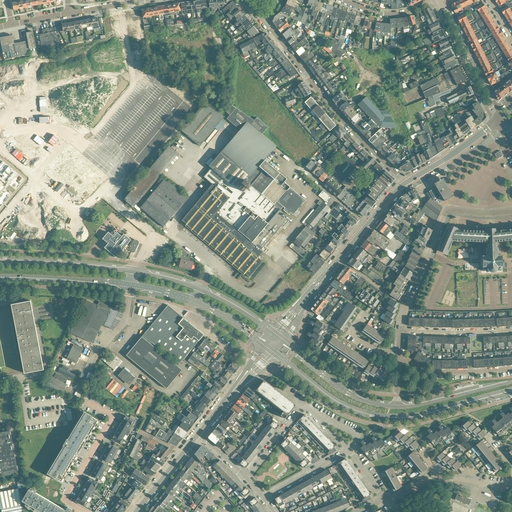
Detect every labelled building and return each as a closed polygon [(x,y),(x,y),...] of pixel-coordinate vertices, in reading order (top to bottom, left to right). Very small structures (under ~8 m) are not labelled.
[(20,9),(26,8),(24,0),(17,0),(18,2),(20,9)] [(219,10),(231,0),(230,0),(213,0),(215,9),(219,8),(219,10)] [(229,10),(235,5),(235,4),(234,3),(233,2),(232,2),(231,0),(219,10),(222,14),(228,9),(229,10)] [(294,5),(295,3),(287,0),(286,3),(290,5),(289,6),(293,8),(293,7),(300,10),(301,8),(298,7),(298,6),(294,5)] [(315,10),(317,6),(319,3),(317,2),(317,1),(315,1),(314,0),(314,1),(313,1),(311,9),(313,10),(311,15),(314,16),(315,14),(316,10),(315,10)] [(463,0),(461,0),(459,1),(463,9),(465,8),(466,11),(464,12),(466,14),(470,12),(469,11),(463,0)] [(471,4),(469,0),(463,0),(469,11),(472,10),(469,5),(471,4)] [(478,7),(474,0),(469,0),(471,4),(473,3),(476,8),(477,8),(478,7)] [(463,9),(459,1),(453,4),(452,6),(456,13),(462,10),(462,12),(461,13),(462,16),(466,14),(464,12),(463,9)] [(300,10),(293,7),(293,8),(289,6),(290,5),(286,3),(284,7),(283,7),(291,11),(292,9),(298,11),(298,12),(299,13),(298,15),(299,15),(301,17),(303,11),(300,10)] [(320,12),(323,4),(323,3),(321,3),(320,3),(319,3),(317,6),(315,10),(316,10),(315,14),(314,16),(313,19),(315,20),(318,11),(320,12)] [(325,14),(327,10),(326,9),(327,6),(325,5),(326,4),(324,3),(323,4),(320,12),(322,13),(319,22),(322,23),(323,20),(325,14)] [(511,10),(510,8),(511,7),(511,3),(510,5),(508,6),(505,8),(501,10),(504,14),(511,10)] [(475,15),(486,8),(484,4),(478,7),(477,8),(476,8),(475,9),(476,11),(474,12),(475,15)] [(227,17),(238,8),(237,7),(237,6),(236,5),(235,5),(229,10),(230,11),(225,15),(227,17)] [(323,20),(322,23),(324,24),(326,18),(328,19),(330,15),(333,8),(332,8),(332,7),(332,6),(330,6),(329,6),(327,6),(326,9),(327,10),(325,14),(323,20)] [(290,14),(292,12),(292,11),(291,11),(283,7),(281,12),(280,12),(288,16),(291,17),(291,18),(296,20),(298,21),(300,22),(302,17),(301,17),(299,15),(298,18),(293,15),(292,15),(290,14)] [(331,15),(329,19),(334,21),(335,17),(336,13),(337,13),(338,10),(336,9),(336,8),(334,7),(334,8),(333,8),(330,15),(331,15)] [(430,7),(424,10),(419,12),(422,17),(433,12),(430,7)] [(235,17),(241,12),(238,8),(227,17),(226,18),(229,22),(231,20),(235,17)] [(482,17),(489,12),(486,8),(475,15),(476,17),(481,14),(482,17)] [(340,19),(342,11),(342,10),(340,9),(340,10),(338,10),(337,13),(336,13),(335,17),(334,21),(333,24),(332,25),(332,27),(335,27),(338,18),(340,19)] [(340,19),(338,22),(340,23),(339,28),(341,29),(342,26),(344,21),(345,21),(346,17),(345,17),(347,13),(345,12),(345,11),(343,11),(342,11),(340,19)] [(234,24),(244,16),(241,12),(235,17),(236,19),(230,24),(231,26),(234,24)] [(281,16),(282,16),(284,16),(285,17),(286,18),(287,18),(288,16),(280,12),(274,17),(272,22),(273,23),(281,16)] [(435,16),(433,12),(422,17),(418,19),(420,21),(419,22),(418,19),(414,21),(415,24),(416,25),(427,20),(435,16)] [(480,23),(492,17),(489,12),(482,17),(483,18),(479,21),(480,23)] [(344,21),(342,26),(345,27),(346,25),(346,24),(347,22),(348,23),(352,14),(351,14),(351,13),(349,13),(349,14),(347,13),(345,17),(346,17),(345,21),(344,21)] [(348,25),(346,29),(351,30),(352,29),(351,29),(356,16),(354,16),(355,15),(352,14),(352,15),(352,14),(348,23),(348,25)] [(461,23),(473,17),(471,14),(467,16),(466,14),(462,16),(458,18),(461,23)] [(237,27),(247,19),(244,16),(234,24),(237,27)] [(281,16),(273,23),(276,27),(283,21),(281,19),(282,18),(281,16)] [(357,29),(361,18),(360,18),(360,17),(358,16),(358,17),(356,16),(351,29),(352,29),(354,30),(355,28),(357,29)] [(425,27),(437,21),(435,16),(427,20),(428,22),(424,24),(425,26),(425,27)] [(463,28),(470,24),(469,21),(474,19),(473,17),(461,23),(463,28)] [(494,21),(492,17),(480,23),(481,26),(486,23),(487,25),(494,21)] [(237,33),(250,22),(247,19),(237,27),(238,28),(236,30),(237,33)] [(367,29),(369,21),(368,21),(368,20),(366,19),(366,20),(365,19),(361,32),(366,33),(367,29)] [(281,33),(289,25),(285,20),(283,21),(276,27),(281,33)] [(374,31),(375,23),(372,22),(372,21),(370,20),(369,21),(367,29),(370,30),(369,37),(372,38),(373,32),(373,30),(374,31)] [(426,31),(439,25),(437,21),(425,27),(425,26),(423,27),(425,31),(426,31)] [(497,25),(494,21),(487,25),(489,27),(484,30),(486,32),(497,25)] [(247,30),(253,26),(250,22),(237,33),(239,35),(246,29),(247,30)] [(291,26),(294,24),(292,22),(290,24),(290,25),(289,25),(281,33),(282,34),(291,26)] [(69,31),(68,23),(67,23),(66,23),(65,23),(64,24),(62,24),(62,26),(59,26),(60,32),(69,31)] [(465,32),(477,26),(476,23),(471,26),(470,24),(463,28),(465,32)] [(432,33),(441,29),(439,25),(426,31),(425,31),(421,33),(421,35),(428,32),(429,34),(432,33)] [(499,30),(497,25),(486,32),(487,34),(491,32),(493,34),(499,30)] [(259,33),(253,26),(242,36),(245,38),(247,36),(249,38),(259,33)] [(295,30),(291,26),(282,34),(285,38),(295,30)] [(475,33),(474,31),(477,29),(477,30),(479,30),(477,26),(465,32),(468,37),(475,33)] [(33,28),(23,30),(25,40),(31,39),(30,34),(35,33),(33,28)] [(61,47),(59,39),(57,39),(56,31),(54,32),(53,28),(42,30),(42,34),(39,35),(42,51),(61,47)] [(214,32),(219,45),(225,42),(224,40),(229,38),(226,32),(224,33),(222,28),(214,32)] [(299,37),(302,34),(299,31),(297,28),(295,30),(285,38),(290,44),(298,37),(299,37)] [(424,42),(443,33),(441,29),(432,33),(433,35),(431,36),(430,36),(423,40),(424,42)] [(503,36),(500,32),(499,30),(493,34),(494,37),(495,38),(491,40),(492,43),(503,36)] [(262,41),(268,36),(265,33),(253,39),(257,46),(262,42),(262,41)] [(443,33),(424,42),(425,44),(426,43),(427,45),(431,43),(430,41),(431,41),(433,40),(434,43),(435,43),(445,38),(443,33)] [(470,42),(482,36),(480,33),(476,35),(475,33),(468,37),(470,42)] [(263,43),(258,47),(259,50),(261,49),(271,40),(268,36),(262,41),(262,42),(263,43)] [(293,48),(304,38),(305,38),(303,36),(300,39),(299,37),(298,37),(290,44),(293,48)] [(472,46),(479,43),(478,40),(483,38),(482,36),(470,42),(472,46)] [(499,45),(506,41),(503,36),(492,43),(493,45),(498,42),(499,45)] [(302,47),(308,41),(305,38),(293,48),(296,52),(302,47)] [(9,39),(0,40),(0,46),(4,45),(5,50),(11,48),(9,39)] [(31,39),(25,40),(27,49),(38,47),(36,42),(32,43),(31,39)] [(258,50),(252,39),(248,42),(253,52),(258,50)] [(435,51),(449,44),(446,39),(438,43),(439,44),(430,49),(431,52),(434,51),(435,51)] [(271,40),(261,49),(262,51),(264,50),(265,52),(274,44),(271,40)] [(338,42),(336,41),(331,50),(335,53),(341,43),(338,42)] [(497,51),(508,45),(506,41),(499,45),(500,46),(496,49),(497,51)] [(253,52),(248,42),(244,44),(248,51),(249,50),(251,54),(253,58),(256,57),(256,56),(255,55),(253,52)] [(481,47),(480,44),(479,43),(472,46),(475,53),(487,47),(486,44),(481,47)] [(247,51),(248,51),(244,44),(239,46),(238,44),(235,45),(236,46),(233,48),(234,50),(236,49),(239,51),(241,50),(245,57),(250,55),(247,51)] [(277,47),(274,44),(265,52),(266,53),(264,55),(265,57),(277,47)] [(443,53),(451,49),(449,44),(435,51),(436,53),(428,57),(429,59),(442,53),(443,53)] [(307,49),(310,47),(308,45),(307,46),(305,45),(302,47),(296,52),(297,53),(299,56),(307,49)] [(504,53),(511,49),(508,45),(497,51),(499,54),(503,51),(504,53)] [(311,52),(309,51),(313,48),(311,46),(310,47),(307,49),(299,56),(302,59),(308,55),(311,52)] [(38,47),(27,49),(29,59),(40,57),(39,56),(35,57),(34,53),(39,52),(38,47)] [(274,56),(280,51),(277,47),(265,57),(264,58),(266,61),(270,58),(271,59),(274,56)] [(485,54),(484,52),(488,49),(487,47),(475,53),(478,58),(485,54)] [(6,54),(1,55),(2,60),(13,58),(11,48),(5,50),(6,54)] [(441,60),(454,54),(451,49),(443,53),(443,55),(438,57),(439,59),(439,60),(438,59),(430,63),(431,65),(439,61),(440,60),(441,60)] [(503,60),(511,54),(511,51),(511,49),(504,53),(505,55),(501,58),(503,60)] [(270,66),(283,54),(280,51),(274,56),(275,57),(268,63),(270,65),(270,66)] [(314,56),(311,52),(308,55),(302,59),(305,63),(314,56)] [(280,63),(286,58),(283,54),(270,66),(271,67),(275,64),(276,65),(279,62),(280,63)] [(456,59),(454,54),(441,60),(442,63),(437,65),(438,68),(456,59)] [(480,62),(492,57),(491,54),(486,56),(485,54),(478,58),(480,62)] [(507,63),(508,63),(511,60),(511,54),(503,60),(504,62),(506,61),(507,63)] [(83,61),(83,55),(72,55),(72,65),(85,65),(85,61),(83,61)] [(315,63),(314,61),(317,58),(315,56),(305,64),(309,68),(315,63)] [(490,64),(488,61),(493,59),(492,57),(480,62),(482,67),(490,64)] [(283,67),(289,62),(286,58),(280,63),(274,68),(276,70),(278,69),(282,65),(283,67)] [(446,71),(459,65),(456,59),(438,68),(434,70),(435,73),(444,68),(446,71)] [(284,68),(275,75),(277,77),(278,76),(278,77),(292,66),(289,62),(283,67),(284,68)] [(312,73),(321,66),(320,64),(317,66),(315,63),(309,68),(312,73)] [(485,72),(497,66),(495,63),(491,65),(490,64),(482,67),(485,72)] [(289,74),(295,69),(292,66),(278,77),(278,76),(277,77),(278,79),(282,77),(288,72),(289,74)] [(321,72),(320,71),(323,69),(321,66),(312,73),(315,77),(321,72)] [(467,81),(460,66),(420,86),(423,93),(426,99),(427,99),(432,96),(433,96),(441,93),(449,90),(458,87),(457,86),(466,81),(467,81)] [(495,73),(494,72),(493,70),(498,68),(497,66),(485,72),(487,77),(495,73)] [(296,74),(298,73),(295,69),(289,74),(284,77),(281,80),(283,82),(286,80),(291,77),(296,74)] [(318,81),(327,74),(325,71),(322,74),(321,72),(315,77),(318,81)] [(499,78),(496,72),(494,72),(495,73),(487,77),(490,82),(499,78)] [(327,80),(326,79),(329,77),(327,74),(318,81),(322,86),(328,81),(331,79),(330,78),(327,80)] [(17,77),(6,79),(8,79),(9,83),(19,86),(17,77)] [(405,92),(419,85),(417,80),(409,84),(410,86),(406,87),(403,88),(402,84),(404,83),(410,81),(409,78),(399,83),(401,90),(402,93),(404,92),(405,92)] [(326,91),(334,85),(335,84),(332,80),(329,82),(328,81),(322,86),(323,87),(326,91)] [(298,91),(306,86),(304,81),(296,86),(298,88),(293,91),(290,93),(292,95),(296,93),(298,91)] [(182,89),(172,103),(175,105),(177,107),(183,111),(189,107),(190,105),(195,102),(197,99),(199,97),(201,94),(199,91),(196,89),(192,84),(190,82),(182,89)] [(511,91),(511,86),(509,82),(502,87),(508,95),(511,91)] [(4,86),(12,93),(19,86),(9,83),(6,87),(4,86)] [(334,89),(337,87),(335,84),(334,85),(326,91),(329,95),(335,90),(334,89)] [(4,86),(1,90),(9,97),(12,93),(4,86)] [(307,86),(306,86),(298,91),(299,92),(301,91),(305,97),(311,93),(307,86)] [(470,87),(469,87),(463,90),(456,94),(459,99),(468,94),(469,96),(474,94),(471,89),(470,87)] [(508,95),(502,87),(495,92),(499,100),(499,101),(508,95)] [(332,99),(340,92),(339,90),(336,92),(335,90),(329,95),(332,99)] [(440,100),(439,97),(450,93),(449,90),(441,93),(433,96),(432,96),(427,99),(428,102),(430,107),(436,105),(435,102),(440,100)] [(335,103),(343,96),(340,92),(332,99),(335,103)] [(297,94),(296,93),(292,95),(293,96),(284,99),(286,105),(296,102),(294,96),(297,94)] [(459,99),(456,94),(446,99),(448,101),(448,102),(449,104),(459,99)] [(344,96),(343,96),(335,103),(338,108),(347,100),(347,101),(350,98),(352,97),(351,97),(350,95),(346,98),(344,96)] [(308,106),(314,101),(311,97),(304,102),(308,106)] [(371,130),(374,127),(380,122),(392,124),(389,128),(396,128),(396,127),(388,112),(389,112),(389,111),(379,111),(376,108),(377,107),(373,104),(366,97),(358,104),(358,105),(370,118),(367,120),(357,129),(364,135),(370,129),(371,130)] [(468,105),(477,101),(475,97),(459,103),(459,104),(457,104),(458,106),(459,105),(460,106),(467,103),(468,105)] [(342,112),(353,103),(351,100),(349,103),(347,101),(347,100),(338,108),(342,112)] [(314,101),(308,106),(312,111),(318,105),(314,101)] [(215,128),(221,120),(224,117),(206,102),(181,131),(200,146),(215,128)] [(481,110),(480,106),(479,104),(477,102),(471,105),(472,106),(469,107),(470,107),(471,111),(472,110),(475,115),(474,115),(476,118),(478,117),(481,122),(483,120),(485,118),(486,117),(485,116),(482,110),(481,110)] [(346,116),(354,109),(353,107),(355,105),(353,103),(342,112),(346,116)] [(316,115),(322,110),(318,105),(312,111),(316,115)] [(445,116),(443,112),(444,112),(443,110),(441,107),(434,110),(428,113),(430,118),(437,116),(437,117),(437,118),(439,118),(439,117),(441,117),(446,116),(445,116)] [(293,215),(305,200),(284,182),(287,179),(280,173),(264,160),(276,146),(262,134),(268,127),(257,118),(254,120),(236,108),(230,115),(243,126),(240,130),(217,158),(214,160),(209,166),(211,168),(204,177),(212,184),(196,203),(181,220),(238,268),(249,277),(263,262),(258,257),(259,256),(262,252),(261,250),(282,226),(283,227),(289,220),(283,216),(284,215),(283,214),(284,213),(280,210),(283,207),(285,208),(283,210),(289,214),(290,213),(293,215)] [(349,120),(360,111),(358,108),(356,110),(354,109),(346,116),(349,120)] [(319,119),(326,114),(322,110),(316,115),(319,119)] [(481,122),(478,117),(476,118),(474,115),(475,115),(472,110),(471,111),(469,112),(476,125),(481,122)] [(353,124),(362,116),(360,115),(362,113),(360,111),(349,120),(353,124)] [(476,125),(469,112),(460,114),(464,120),(465,120),(470,130),(476,125)] [(323,123),(329,118),(326,114),(319,119),(323,123)] [(470,130),(464,122),(464,120),(460,114),(457,114),(451,115),(463,135),(470,130)] [(367,120),(363,115),(362,116),(353,124),(357,129),(367,120)] [(463,135),(451,115),(446,116),(448,119),(449,121),(451,120),(454,125),(453,125),(456,128),(454,129),(455,130),(459,138),(463,135)] [(326,127),(333,122),(329,118),(323,123),(326,127)] [(437,154),(439,153),(433,137),(426,120),(420,122),(424,132),(427,138),(429,143),(427,145),(432,157),(437,154)] [(330,131),(336,125),(333,122),(326,127),(330,131)] [(378,138),(381,136),(384,132),(388,128),(389,128),(392,124),(380,122),(374,127),(381,128),(379,130),(378,129),(373,135),(368,140),(372,144),(378,138)] [(459,138),(455,130),(454,129),(454,130),(453,131),(451,127),(448,122),(446,124),(447,126),(449,129),(456,141),(459,138)] [(335,135),(342,129),(338,125),(332,130),(335,133),(334,134),(335,135)] [(456,141),(449,129),(447,126),(445,127),(444,127),(448,135),(452,144),(456,141)] [(452,144),(448,135),(444,127),(441,129),(443,133),(449,146),(452,144)] [(341,140),(347,133),(346,133),(342,129),(335,135),(330,140),(333,143),(336,139),(335,138),(337,137),(338,137),(340,139),(342,137),(342,138),(340,139),(341,140)] [(373,135),(378,129),(375,131),(374,131),(373,130),(370,132),(370,131),(364,136),(368,140),(373,135)] [(449,146),(443,133),(441,129),(441,130),(439,130),(443,136),(440,138),(441,140),(442,141),(445,149),(449,146)] [(375,147),(384,139),(385,138),(387,136),(384,132),(381,136),(378,138),(372,144),(375,147)] [(432,157),(427,145),(426,145),(425,145),(424,143),(425,142),(423,139),(427,138),(424,132),(421,134),(421,135),(417,136),(417,137),(420,144),(427,160),(432,157)] [(344,143),(351,137),(347,133),(341,140),(344,143)] [(437,134),(433,137),(439,153),(445,149),(442,141),(441,140),(440,138),(439,139),(437,134)] [(347,148),(354,141),(351,137),(344,143),(343,144),(347,148)] [(387,145),(386,145),(384,142),(387,140),(385,138),(384,139),(375,147),(379,151),(387,145)] [(27,139),(13,156),(17,160),(18,159),(23,163),(22,164),(31,171),(45,155),(27,139)] [(353,151),(359,145),(355,141),(346,150),(347,152),(350,149),(353,151)] [(334,145),(336,143),(334,142),(327,151),(329,153),(332,149),(335,151),(337,148),(334,145)] [(391,148),(392,146),(388,143),(386,145),(387,145),(379,151),(383,155),(391,148)] [(427,160),(420,144),(415,146),(417,150),(423,163),(427,160)] [(353,158),(362,149),(359,145),(353,151),(355,153),(351,156),(353,158)] [(133,208),(178,154),(169,146),(124,200),(133,208)] [(391,148),(383,155),(387,158),(387,159),(393,154),(396,151),(392,147),(391,148)] [(361,159),(367,153),(363,150),(354,158),(356,160),(359,158),(361,159)] [(423,163),(417,150),(412,152),(418,166),(423,163)] [(64,151),(20,203),(62,239),(106,186),(64,151)] [(393,154),(387,159),(391,163),(399,156),(396,152),(394,154),(393,154)] [(418,166),(412,152),(405,156),(406,156),(413,169),(418,166)] [(361,166),(370,157),(367,153),(361,159),(363,161),(360,164),(361,166)] [(334,172),(344,180),(346,177),(357,164),(351,160),(347,156),(334,172)] [(399,156),(391,163),(395,166),(403,159),(399,156)] [(413,169),(406,156),(405,157),(403,159),(395,166),(404,172),(406,172),(413,169)] [(369,165),(374,160),(370,157),(361,166),(363,167),(365,169),(367,167),(369,165)] [(0,187),(5,182),(6,183),(12,176),(10,175),(14,171),(0,158),(0,187)] [(323,163),(320,160),(319,159),(318,160),(319,160),(317,162),(310,171),(314,175),(319,169),(322,166),(322,165),(323,163)] [(310,171),(317,162),(315,160),(313,162),(311,160),(305,167),(310,171)] [(385,171),(374,160),(369,165),(367,167),(365,169),(368,172),(370,170),(368,168),(370,167),(378,174),(379,174),(381,175),(382,176),(391,184),(394,180),(394,178),(385,171)] [(319,178),(325,171),(325,170),(322,168),(321,170),(319,169),(314,175),(319,178)] [(323,182),(327,176),(326,175),(328,173),(325,171),(319,178),(323,182)] [(391,184),(382,176),(381,175),(379,174),(378,174),(377,174),(374,171),(371,175),(376,179),(387,188),(391,184)] [(355,185),(346,177),(344,180),(341,183),(345,186),(350,190),(355,185)] [(444,181),(443,178),(434,184),(435,186),(436,187),(426,193),(429,199),(430,198),(438,204),(444,201),(444,202),(453,196),(445,183),(444,181)] [(163,227),(187,198),(164,179),(140,208),(163,227)] [(329,179),(323,186),(328,189),(333,183),(329,179)] [(387,188),(376,179),(370,185),(369,184),(367,186),(369,188),(380,197),(387,188)] [(117,186),(122,191),(127,186),(121,181),(117,186)] [(333,183),(328,189),(332,193),(338,187),(333,183)] [(353,193),(350,190),(345,186),(342,190),(342,191),(337,197),(338,198),(342,198),(343,199),(341,201),(354,212),(356,210),(363,216),(371,207),(362,200),(359,203),(354,199),(357,195),(354,193),(353,193)] [(337,197),(342,191),(342,190),(338,187),(332,193),(337,197)] [(380,197),(369,188),(365,193),(366,193),(366,194),(376,202),(380,197)] [(417,196),(416,193),(415,194),(413,189),(407,192),(411,200),(412,201),(418,198),(416,196),(417,196)] [(411,200),(407,192),(401,197),(411,204),(413,203),(412,201),(411,200)] [(376,202),(366,194),(363,196),(364,197),(362,200),(371,207),(376,202)] [(411,204),(401,197),(398,201),(410,209),(411,207),(414,209),(416,207),(411,204)] [(436,221),(442,207),(438,204),(430,198),(429,199),(425,204),(421,210),(420,210),(425,213),(436,221)] [(410,209),(398,201),(395,204),(403,210),(405,209),(408,211),(410,209)] [(313,227),(326,212),(330,208),(323,202),(306,221),(303,225),(306,226),(310,230),(313,227)] [(359,220),(338,203),(334,207),(341,213),(341,212),(346,216),(346,217),(355,224),(359,220)] [(390,211),(388,213),(397,219),(401,222),(404,218),(407,213),(403,210),(395,204),(390,211)] [(6,207),(0,214),(0,231),(17,246),(32,228),(6,207)] [(341,213),(334,207),(332,210),(338,216),(341,213)] [(419,221),(425,213),(420,210),(421,210),(420,209),(417,214),(414,212),(412,216),(419,221)] [(332,210),(329,214),(338,222),(341,218),(338,216),(332,210)] [(397,219),(388,213),(385,216),(394,223),(395,221),(397,219)] [(419,221),(412,216),(407,213),(404,218),(417,227),(420,222),(419,221)] [(394,223),(385,216),(382,220),(391,227),(394,223)] [(355,224),(346,217),(343,220),(352,228),(355,224)] [(352,228),(343,220),(340,223),(341,224),(349,231),(352,228)] [(400,233),(396,230),(391,227),(381,221),(376,228),(386,236),(391,240),(394,236),(406,244),(408,242),(409,239),(402,234),(400,233)] [(428,240),(432,230),(420,222),(417,227),(415,231),(418,233),(418,234),(428,240)] [(317,224),(314,227),(317,230),(322,234),(325,231),(320,227),(320,226),(317,224)] [(346,235),(349,231),(341,224),(337,228),(346,235)] [(448,225),(437,250),(446,254),(452,240),(485,241),(486,255),(482,255),(482,266),(482,271),(488,271),(489,271),(490,272),(491,272),(492,272),(493,272),(494,272),(495,271),(496,270),(501,270),(501,266),(501,262),(502,262),(502,259),(501,259),(501,255),(497,255),(497,247),(495,247),(495,241),(511,239),(511,229),(495,231),(495,228),(487,229),(487,231),(457,230),(457,229),(448,225)] [(315,234),(314,234),(311,231),(306,226),(293,242),(299,247),(300,246),(301,245),(304,247),(307,243),(315,234)] [(346,235),(337,228),(334,233),(336,235),(342,240),(345,236),(346,235)] [(390,243),(384,238),(374,230),(370,235),(386,247),(387,247),(390,243)] [(116,257),(130,240),(125,235),(124,234),(122,237),(117,233),(114,237),(108,232),(103,239),(108,244),(105,248),(116,257)] [(342,240),(336,235),(334,233),(331,236),(333,238),(340,243),(342,240)] [(428,240),(418,234),(416,238),(426,245),(428,240)] [(370,235),(366,240),(373,245),(374,246),(376,244),(381,248),(384,250),(386,248),(386,247),(370,235)] [(340,243),(333,238),(331,236),(328,239),(330,241),(330,242),(337,247),(340,243)] [(426,245),(416,238),(413,241),(424,249),(426,245)] [(337,247),(330,242),(330,241),(329,243),(325,239),(323,241),(327,244),(326,244),(327,245),(334,250),(337,247)] [(135,251),(138,244),(138,243),(138,242),(138,241),(137,241),(137,240),(136,240),(135,240),(134,240),(134,241),(133,241),(130,249),(130,250),(130,251),(131,251),(131,252),(132,252),(133,252),(134,252),(134,251),(135,251)] [(371,245),(366,241),(361,247),(369,253),(375,257),(380,251),(371,245)] [(307,252),(300,246),(299,247),(299,248),(293,242),(289,246),(303,257),(307,252)] [(331,254),(325,248),(324,249),(317,244),(315,247),(317,248),(321,252),(325,255),(326,255),(328,257),(331,254)] [(327,245),(325,248),(331,254),(334,250),(327,245)] [(422,252),(414,246),(411,251),(412,251),(419,256),(422,252)] [(361,263),(368,254),(360,247),(353,257),(361,263)] [(317,248),(314,251),(315,252),(317,253),(318,251),(320,253),(319,255),(325,260),(326,261),(328,257),(326,255),(325,255),(321,252),(317,248)] [(396,255),(386,248),(384,250),(383,252),(393,259),(396,255)] [(398,263),(405,253),(406,252),(402,249),(402,250),(401,249),(394,260),(398,263)] [(193,262),(191,261),(191,260),(187,257),(188,255),(182,250),(177,256),(181,259),(179,267),(191,271),(193,262)] [(419,256),(412,251),(409,256),(410,256),(417,261),(420,257),(419,256)] [(306,266),(313,272),(315,274),(323,264),(324,262),(323,262),(325,260),(319,255),(317,253),(315,252),(312,256),(314,257),(311,260),(308,263),(306,266)] [(417,261),(410,256),(407,261),(415,266),(418,262),(417,261)] [(356,269),(361,263),(353,257),(348,263),(356,269)] [(416,267),(415,266),(407,261),(404,266),(412,272),(416,267)] [(386,267),(378,262),(374,268),(382,273),(386,267)] [(354,272),(346,266),(342,270),(350,276),(352,277),(353,275),(358,279),(360,276),(354,272)] [(413,273),(404,267),(401,272),(396,268),(394,271),(400,274),(399,274),(408,280),(410,281),(413,273)] [(350,276),(342,270),(339,274),(343,277),(346,280),(347,280),(349,281),(351,279),(354,281),(355,280),(352,277),(350,276)] [(343,284),(346,280),(343,277),(339,274),(335,278),(343,284)] [(401,289),(408,280),(399,274),(393,283),(396,285),(401,289)] [(468,274),(457,274),(458,304),(466,304),(466,306),(477,306),(476,275),(468,276),(468,274)] [(360,286),(365,280),(365,279),(360,276),(358,279),(355,283),(360,286)] [(343,284),(335,278),(333,282),(343,290),(343,289),(345,291),(346,290),(348,287),(343,284)] [(343,290),(333,282),(330,285),(336,290),(337,288),(342,291),(343,290)] [(397,300),(404,291),(401,289),(396,285),(389,295),(397,300)] [(331,296),(335,291),(329,286),(325,291),(331,296)] [(359,300),(365,292),(360,289),(355,297),(359,300)] [(354,295),(346,290),(345,291),(342,295),(350,300),(354,295)] [(330,299),(331,297),(324,292),(321,297),(327,302),(328,302),(331,304),(333,306),(335,303),(330,299)] [(364,303),(369,295),(365,292),(359,300),(364,303)] [(368,306),(374,298),(369,295),(364,303),(368,306)] [(327,302),(321,297),(315,303),(322,308),(327,302)] [(373,309),(379,301),(374,298),(368,306),(373,309)] [(398,304),(391,299),(387,303),(389,304),(395,308),(398,304)] [(111,325),(118,311),(99,301),(97,305),(86,300),(71,333),(93,343),(102,325),(107,328),(109,324),(111,325)] [(24,373),(44,370),(30,301),(11,304),(24,373)] [(318,314),(322,308),(315,303),(310,310),(318,315),(316,318),(321,321),(323,318),(321,316),(318,314)] [(357,308),(349,303),(346,307),(354,313),(357,308)] [(397,309),(395,308),(389,304),(386,309),(387,310),(388,309),(394,314),(397,309)] [(158,348),(183,318),(168,305),(142,336),(158,348)] [(9,307),(0,308),(0,375),(21,371),(9,307)] [(354,313),(346,307),(343,312),(351,317),(354,313)] [(388,309),(387,310),(384,314),(386,316),(386,315),(392,319),(395,315),(394,314),(388,309)] [(351,317),(343,312),(340,316),(348,322),(351,317)] [(394,320),(392,319),(386,315),(386,316),(383,320),(391,325),(394,320)] [(348,322),(340,316),(337,321),(345,326),(348,322)] [(180,363),(202,337),(204,335),(183,318),(158,348),(180,363)] [(326,326),(317,320),(315,323),(314,325),(315,326),(324,332),(325,331),(323,330),(326,326)] [(345,326),(337,321),(334,326),(341,331),(345,326)] [(366,335),(371,327),(367,324),(361,332),(366,335)] [(324,332),(315,326),(315,327),(312,331),(314,332),(323,338),(324,337),(322,336),(324,332)] [(370,338),(376,330),(371,327),(366,335),(370,338)] [(375,341),(380,334),(376,330),(370,338),(375,341)] [(323,338),(314,332),(312,335),(311,336),(313,337),(321,344),(322,342),(321,341),(323,338)] [(380,344),(385,337),(380,334),(375,341),(380,344)] [(177,366),(175,364),(142,336),(126,355),(166,388),(182,370),(177,366)] [(332,347),(337,339),(332,336),(327,344),(332,347)] [(321,344),(313,337),(312,338),(310,342),(318,348),(321,344)] [(200,345),(198,347),(202,351),(208,343),(204,339),(199,345),(200,345)] [(336,350),(341,342),(337,339),(332,347),(336,350)] [(341,353),(346,346),(341,342),(336,350),(341,353)] [(208,350),(212,346),(208,343),(202,351),(201,351),(205,354),(207,352),(208,350)] [(77,363),(83,349),(74,344),(67,358),(77,363)] [(345,356),(350,349),(346,346),(341,353),(342,354),(341,356),(342,358),(343,359),(345,356)] [(408,346),(407,351),(409,351),(411,351),(411,354),(415,354),(417,352),(417,349),(415,349),(416,346),(408,346)] [(215,359),(220,353),(216,349),(210,355),(206,360),(208,362),(212,357),(215,359)] [(350,359),(355,352),(350,349),(345,356),(350,359)] [(107,359),(117,363),(122,353),(119,352),(119,353),(113,351),(112,354),(109,353),(107,359)] [(195,352),(192,355),(199,361),(208,367),(210,363),(208,362),(206,360),(195,352)] [(354,363),(359,355),(355,352),(350,359),(354,363)] [(418,362),(422,354),(418,352),(414,359),(418,362)] [(220,353),(216,359),(219,362),(220,361),(224,356),(220,353)] [(422,364),(427,357),(422,354),(418,362),(422,364)] [(199,361),(192,355),(187,361),(192,364),(194,362),(197,364),(199,361)] [(359,366),(364,358),(359,355),(354,363),(359,366)] [(426,367),(431,360),(427,357),(422,364),(426,367)] [(363,369),(368,361),(364,358),(359,366),(363,369)] [(234,373),(225,366),(224,366),(223,368),(220,366),(222,364),(221,363),(216,359),(212,364),(216,367),(219,368),(231,377),(234,373),(234,374),(234,373)] [(126,361),(119,369),(130,379),(138,370),(126,361)] [(239,367),(232,362),(230,365),(226,362),(224,366),(225,366),(234,373),(239,367)] [(60,366),(57,371),(72,378),(74,374),(69,371),(70,368),(63,364),(62,367),(60,366)] [(231,377),(219,368),(216,367),(212,364),(209,367),(215,372),(218,369),(219,370),(217,374),(220,376),(227,381),(231,377)] [(369,374),(373,368),(368,365),(363,372),(368,376),(369,374)] [(374,375),(378,369),(374,366),(373,368),(369,374),(373,377),(375,375),(374,375)] [(380,377),(384,371),(379,367),(378,369),(374,375),(375,375),(379,379),(380,377)] [(385,380),(390,372),(385,369),(384,371),(380,377),(385,380)] [(66,382),(67,378),(56,373),(54,378),(59,380),(60,379),(66,382)] [(137,383),(142,375),(139,373),(134,381),(137,383)] [(67,384),(48,375),(44,385),(62,393),(67,384)] [(108,384),(116,391),(124,383),(117,375),(108,384)] [(227,381),(220,376),(218,379),(216,378),(214,381),(216,382),(223,388),(227,382),(227,381)] [(220,391),(211,385),(212,384),(202,377),(200,379),(208,385),(207,387),(209,389),(217,395),(219,392),(220,391)] [(295,405),(264,380),(261,383),(259,382),(255,387),(257,389),(256,390),(283,411),(280,415),(284,419),(287,415),(288,415),(293,408),(295,405)] [(223,388),(216,382),(214,381),(212,384),(211,385),(220,391),(223,388)] [(145,395),(148,388),(151,390),(153,391),(154,389),(152,388),(152,387),(147,385),(143,394),(145,395)] [(259,396),(252,391),(248,387),(244,392),(252,399),(254,397),(257,399),(259,396)] [(209,389),(204,395),(212,401),(215,398),(214,398),(217,395),(209,389)] [(212,401),(204,395),(202,393),(197,400),(199,401),(207,408),(207,407),(210,404),(209,404),(212,401)] [(251,401),(243,394),(239,399),(246,404),(248,402),(252,405),(254,403),(253,403),(254,402),(252,401),(251,401)] [(239,399),(235,404),(249,414),(250,412),(247,409),(249,407),(246,404),(239,399)] [(207,408),(199,401),(197,400),(195,403),(196,404),(194,405),(195,406),(194,408),(202,414),(204,411),(207,408)] [(234,404),(231,409),(238,415),(240,412),(241,413),(243,411),(234,404)] [(202,414),(194,408),(190,405),(186,409),(198,418),(202,414)] [(198,418),(186,409),(185,411),(186,412),(184,415),(195,423),(198,418)] [(239,416),(231,409),(227,414),(234,419),(235,417),(243,423),(245,421),(239,416)] [(511,425),(511,423),(511,418),(509,414),(508,413),(505,415),(502,412),(501,413),(511,425)] [(94,426),(96,423),(95,423),(97,420),(98,421),(98,420),(85,413),(68,440),(67,439),(64,445),(65,446),(48,474),(61,481),(61,480),(62,477),(63,478),(65,475),(64,475),(66,472),(68,470),(67,469),(69,467),(70,467),(71,464),(72,461),(73,462),(75,459),(74,458),(75,456),(76,456),(78,453),(77,453),(80,448),(81,448),(83,445),(82,445),(83,442),(84,443),(86,440),(85,439),(87,437),(88,437),(90,434),(89,434),(90,431),(91,432),(93,429),(92,428),(93,426),(94,426)] [(511,425),(501,413),(500,414),(503,417),(500,420),(506,428),(511,425)] [(195,423),(184,415),(182,414),(178,419),(191,427),(192,426),(195,423)] [(245,428),(234,419),(227,414),(223,418),(240,431),(241,432),(245,428)] [(303,416),(296,422),(320,446),(323,449),(321,451),(323,453),(325,451),(328,455),(336,450),(335,450),(334,447),(335,446),(332,443),(305,415),(304,414),(303,416)] [(126,416),(123,420),(132,426),(137,418),(131,415),(129,418),(126,416)] [(279,425),(277,423),(269,417),(265,422),(268,424),(275,430),(279,425)] [(162,426),(151,418),(149,422),(179,442),(183,438),(174,432),(163,425),(162,426)] [(240,431),(223,418),(219,424),(226,429),(228,426),(237,434),(240,431)] [(191,427),(178,419),(175,424),(178,426),(187,432),(190,429),(191,427)] [(506,428),(500,420),(497,422),(494,419),(493,420),(502,431),(506,428)] [(132,426),(123,420),(120,425),(128,430),(129,431),(132,426)] [(502,431),(493,420),(491,421),(494,424),(491,427),(494,430),(497,434),(498,435),(502,431)] [(465,430),(471,425),(468,421),(460,427),(464,431),(466,430),(465,430)] [(179,442),(149,422),(145,430),(154,435),(176,446),(179,442)] [(0,471),(19,468),(11,424),(0,425),(0,471)] [(238,438),(226,429),(219,424),(215,429),(223,435),(223,434),(225,436),(227,434),(231,437),(236,441),(238,438)] [(275,430),(268,424),(265,428),(272,434),(275,430)] [(470,433),(476,428),(472,424),(471,425),(465,430),(466,430),(469,434),(470,433)] [(128,430),(120,425),(117,430),(125,434),(128,430)] [(454,435),(447,427),(444,429),(440,425),(439,426),(448,437),(450,439),(454,435)] [(187,432),(178,426),(174,432),(183,438),(187,432)] [(448,437),(439,426),(438,427),(441,430),(438,432),(438,433),(443,439),(444,441),(448,437)] [(475,435),(481,431),(477,427),(476,428),(470,433),(474,437),(475,436),(475,435)] [(272,434),(265,428),(262,432),(269,438),(272,434)] [(438,433),(438,432),(437,431),(434,433),(429,428),(428,430),(438,441),(439,443),(443,439),(438,433)] [(223,435),(215,429),(211,433),(221,441),(223,439),(221,437),(223,435)] [(479,440),(486,434),(482,429),(481,431),(475,435),(475,436),(479,440)] [(122,439),(125,434),(117,430),(115,434),(122,439)] [(438,441),(428,430),(427,431),(430,434),(427,436),(428,438),(429,439),(432,443),(433,445),(434,445),(438,441)] [(269,438),(262,432),(258,437),(265,442),(269,438)] [(398,440),(403,436),(400,432),(393,438),(392,439),(392,440),(392,441),(394,444),(398,441),(398,440)] [(135,438),(127,454),(132,457),(134,454),(136,450),(138,444),(141,439),(143,436),(137,433),(135,438)] [(221,441),(211,433),(209,437),(209,438),(221,448),(222,448),(225,444),(221,441)] [(122,439),(115,434),(112,439),(121,445),(124,440),(122,439)] [(256,435),(254,438),(256,439),(255,441),(262,446),(265,442),(258,437),(256,435)] [(285,449),(291,442),(294,440),(289,435),(280,444),(285,449)] [(403,443),(408,439),(405,435),(403,436),(398,440),(398,441),(401,445),(403,444),(403,443)] [(155,446),(157,442),(143,436),(141,439),(148,443),(146,447),(152,450),(154,448),(155,446)] [(388,447),(386,444),(381,438),(378,441),(374,436),(373,437),(382,449),(383,450),(388,447)] [(378,452),(382,449),(373,437),(371,438),(374,442),(371,444),(378,452)] [(470,437),(465,441),(469,446),(473,442),(470,437)] [(408,446),(413,442),(410,438),(408,439),(403,443),(403,444),(406,448),(408,447),(408,446)] [(371,444),(370,442),(367,445),(363,440),(362,441),(373,455),(376,453),(377,459),(382,457),(378,452),(371,444)] [(411,451),(419,445),(415,440),(413,442),(408,446),(408,447),(411,451)] [(477,450),(484,444),(481,440),(474,446),(477,450)] [(237,448),(232,443),(229,441),(226,445),(229,448),(233,451),(237,448)] [(262,446),(255,441),(252,445),(259,451),(262,446)] [(373,455),(362,441),(360,442),(363,445),(360,448),(369,459),(373,455)] [(288,452),(295,446),(291,442),(285,449),(288,452)] [(109,444),(106,448),(116,454),(119,447),(114,444),(113,446),(109,444)] [(162,444),(158,449),(159,449),(159,450),(159,451),(167,456),(173,449),(162,444)] [(481,455),(488,449),(484,444),(477,450),(481,455)] [(259,451),(252,445),(248,449),(256,455),(259,451)] [(167,456),(159,451),(159,450),(159,449),(158,449),(155,446),(154,448),(152,450),(157,453),(156,455),(155,455),(156,456),(157,457),(164,461),(167,456)] [(213,455),(203,446),(201,446),(194,454),(199,459),(206,469),(208,467),(205,463),(206,462),(204,459),(206,457),(209,461),(211,459),(213,455)] [(292,456),(298,450),(295,446),(288,452),(292,456)] [(461,450),(458,447),(452,451),(455,455),(461,450)] [(473,456),(475,454),(469,447),(466,449),(470,454),(473,456)] [(116,454),(106,448),(104,453),(113,459),(116,454)] [(256,455),(248,449),(245,453),(252,459),(256,455)] [(484,459),(491,453),(488,449),(481,455),(484,459)] [(296,460),(302,454),(298,450),(292,456),(296,460)] [(441,454),(435,458),(439,463),(440,462),(446,457),(445,456),(447,455),(448,454),(445,450),(442,452),(441,454)] [(410,461),(417,455),(414,451),(406,457),(410,461)] [(110,463),(113,459),(104,453),(101,458),(103,459),(101,462),(107,465),(109,462),(110,463)] [(252,459),(245,453),(242,457),(249,463),(252,459)] [(488,463),(495,457),(491,453),(484,459),(488,463)] [(164,461),(157,457),(156,456),(155,455),(156,455),(153,454),(150,459),(151,460),(152,460),(160,465),(164,461)] [(299,464),(306,457),(302,454),(296,460),(299,464)] [(249,463),(242,457),(239,455),(235,460),(245,468),(249,463)] [(304,468),(310,462),(313,459),(308,455),(306,457),(299,464),(304,468)] [(413,465),(420,460),(417,455),(410,461),(413,465)] [(446,457),(440,462),(443,466),(445,464),(451,460),(450,459),(447,455),(445,456),(446,457)] [(451,460),(445,464),(448,468),(450,467),(457,461),(454,457),(453,457),(450,459),(451,460)] [(491,467),(498,461),(495,457),(488,463),(491,467)] [(192,458),(188,462),(195,467),(198,470),(200,472),(197,475),(202,481),(209,489),(210,488),(212,486),(213,484),(216,480),(215,479),(213,476),(209,480),(207,478),(207,474),(192,458)] [(344,459),(336,464),(363,502),(371,499),(370,497),(369,495),(371,494),(368,490),(346,460),(345,458),(344,459)] [(157,469),(146,460),(144,459),(141,463),(143,464),(146,466),(155,472),(157,469)] [(160,465),(152,460),(151,460),(150,459),(149,461),(146,459),(146,460),(157,469),(160,465)] [(217,470),(223,464),(220,460),(213,466),(217,470)] [(417,470),(424,464),(420,460),(413,465),(417,470)] [(99,461),(97,465),(104,470),(107,472),(110,467),(107,465),(101,462),(99,461)] [(457,461),(450,467),(453,471),(460,465),(457,461)] [(504,468),(498,461),(491,467),(495,471),(494,471),(495,472),(499,468),(501,470),(504,468)] [(188,462),(185,466),(192,471),(197,475),(200,472),(198,470),(195,467),(188,462)] [(155,472),(146,466),(143,464),(140,468),(152,475),(155,472)] [(221,474),(227,468),(223,464),(217,470),(221,474)] [(420,474),(427,468),(424,464),(417,470),(420,474)] [(104,470),(97,465),(94,470),(102,475),(102,474),(104,470)] [(192,471),(185,466),(182,469),(192,477),(197,482),(199,481),(193,475),(191,473),(192,471)] [(224,478),(231,472),(227,468),(221,474),(224,478)] [(394,472),(391,468),(383,472),(385,477),(394,472)] [(150,478),(135,469),(131,476),(135,479),(144,484),(144,485),(150,478)] [(192,477),(182,469),(179,473),(189,481),(192,477)] [(102,475),(94,470),(91,475),(100,480),(103,475),(102,474),(102,475)] [(331,477),(327,470),(322,472),(327,480),(331,477)] [(228,482),(235,475),(231,472),(224,478),(228,482)] [(327,480),(322,472),(318,475),(322,483),(327,480)] [(396,477),(394,472),(385,477),(388,482),(396,477)] [(189,481),(179,473),(176,477),(183,482),(186,484),(189,481)] [(232,486),(238,479),(235,475),(228,482),(232,486)] [(322,483),(318,475),(313,477),(317,485),(322,483)] [(139,490),(144,484),(135,479),(131,476),(130,477),(133,480),(130,485),(131,485),(131,486),(132,487),(133,485),(139,490)] [(176,477),(173,481),(183,488),(185,485),(182,483),(183,482),(176,477)] [(317,485),(313,477),(308,480),(313,488),(317,485)] [(399,482),(396,477),(388,482),(391,487),(399,482)] [(90,478),(87,483),(96,488),(99,483),(90,478)] [(236,489),(242,483),(238,479),(232,486),(236,489)] [(313,488),(308,480),(303,483),(308,490),(313,488)] [(183,488),(173,481),(170,484),(180,492),(183,488)] [(402,487),(399,482),(391,487),(393,491),(402,487)] [(93,493),(96,488),(87,483),(84,487),(93,493)] [(239,493),(246,487),(242,483),(236,489),(239,493)] [(308,490),(303,483),(299,485),(303,493),(308,490)] [(180,492),(170,484),(167,488),(177,495),(180,492)] [(139,490),(133,485),(132,487),(127,492),(134,498),(140,491),(139,490)] [(303,493),(299,485),(294,488),(298,496),(303,493)] [(93,493),(84,487),(81,492),(89,496),(90,497),(93,493)] [(241,500),(248,493),(250,491),(246,487),(239,493),(237,496),(241,500)] [(175,497),(176,495),(177,496),(177,495),(167,488),(165,491),(178,502),(180,504),(182,502),(177,498),(177,499),(175,497)] [(298,496),(294,488),(289,490),(294,498),(298,496)] [(69,511),(71,509),(68,507),(65,511),(29,490),(23,501),(26,503),(25,505),(36,511),(69,511)] [(289,490),(285,493),(289,501),(291,504),(295,501),(294,498),(289,490)] [(178,502),(165,491),(162,495),(171,502),(172,500),(176,503),(178,502)] [(191,497),(183,491),(181,493),(189,499),(191,497)] [(89,496),(81,492),(78,497),(86,501),(89,496)] [(134,498),(127,492),(123,497),(122,496),(123,494),(118,492),(116,495),(122,498),(122,499),(124,499),(129,501),(130,502),(134,498)] [(199,502),(203,498),(198,494),(196,492),(194,495),(193,496),(197,500),(199,502)] [(289,501),(285,493),(280,496),(284,503),(289,501)] [(457,494),(454,499),(468,505),(471,499),(457,494)] [(171,502),(162,495),(159,499),(170,508),(173,504),(171,502)] [(286,507),(284,503),(280,496),(275,499),(281,510),(286,507)] [(86,501),(78,497),(76,501),(85,507),(88,502),(86,501)] [(129,501),(124,499),(123,500),(119,497),(116,502),(125,509),(128,504),(127,504),(129,501)] [(251,507),(258,502),(255,497),(247,503),(245,505),(248,510),(251,507)] [(350,507),(346,498),(341,500),(345,509),(350,507)] [(170,508),(159,499),(156,502),(164,508),(165,507),(168,508),(167,509),(169,510),(171,508),(170,508)] [(345,509),(341,500),(336,502),(340,511),(345,509)] [(121,511),(125,509),(116,502),(112,506),(120,511),(121,511)] [(168,511),(164,508),(156,502),(153,506),(159,511),(160,511),(168,511)] [(254,511),(262,507),(258,502),(251,507),(254,511)] [(336,511),(340,511),(336,502),(331,504),(334,511),(336,511)]
